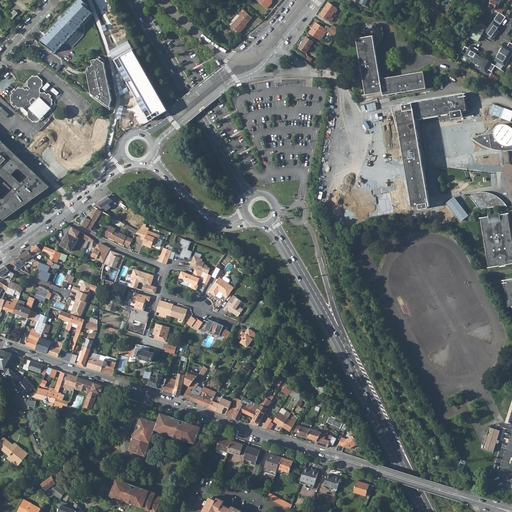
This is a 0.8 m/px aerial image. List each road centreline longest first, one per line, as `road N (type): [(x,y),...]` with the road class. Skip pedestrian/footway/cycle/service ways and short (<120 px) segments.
road 1 (secondary): [(502,509),(0,342)]
road 2 (trunk): [(430,511),(333,333)]
road 3 (trunk): [(333,333),(421,511)]
road 4 (primary): [(133,0),(231,165)]
road 5 (residential): [(0,375),(23,404),(57,478),(90,511)]
road 6 (residential): [(59,209),(161,268),(158,293)]
